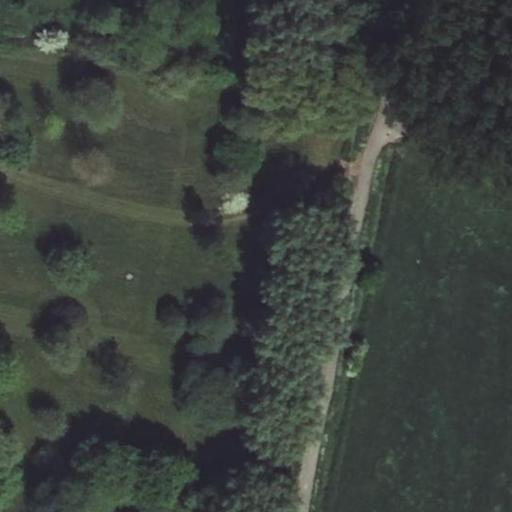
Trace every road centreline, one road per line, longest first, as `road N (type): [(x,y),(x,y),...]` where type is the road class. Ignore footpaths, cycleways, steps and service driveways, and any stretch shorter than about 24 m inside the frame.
road 1 (track): [(384,112),(511,186)]
road 2 (track): [(384,112),(446,0)]
